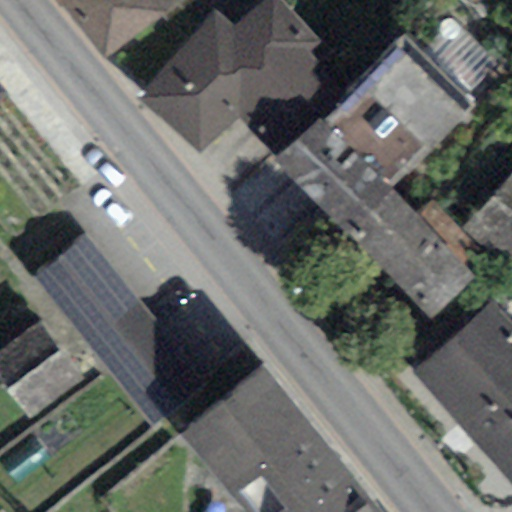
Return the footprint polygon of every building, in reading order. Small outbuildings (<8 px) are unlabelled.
[(68,0),(62,5),(103,60),(193,0),(68,0)] [(215,10),(137,98),(197,157),(238,119),(269,152),(338,90),(312,54),(322,45),(284,0),(266,0),(232,26),(215,10)] [(467,118),(396,45),(275,161),(345,234),(390,191),(467,118)] [(511,177),(464,234),(511,275),(511,177)] [(390,191),(345,234),(427,325),(475,282),(459,265),(473,252),(431,205),(415,219),(390,191)] [(88,233),(35,275),(157,425),(209,383),(88,233)] [(412,371),(511,484),(511,322),(490,298),(412,371)] [(42,321),(0,351),(0,382),(28,421),(85,381),(42,321)] [(242,511),(351,511),(368,498),(264,369),(181,435),(242,511)] [(379,511),(368,498),(351,511),(379,511)]
